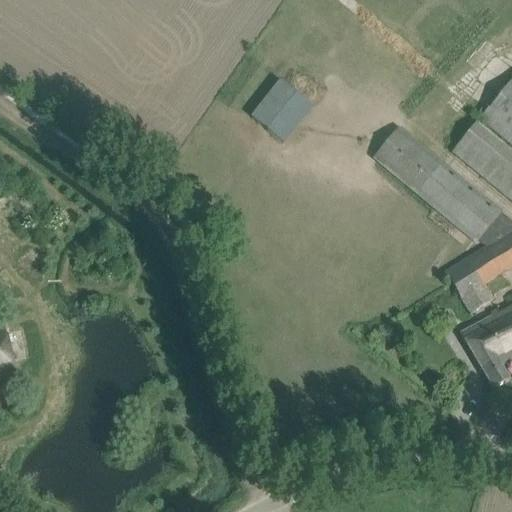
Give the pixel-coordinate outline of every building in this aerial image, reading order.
[(281,78),(251,115),(285,142),(315,105),(281,78)] [(511,81),(487,112),(482,108),(476,115),(481,119),(511,145),(511,81)] [(511,202),(511,152),(477,123),(471,131),(452,153),(511,202)] [(511,222),(500,213),(399,129),(374,159),(475,243),(478,240),(486,247),(443,273),(470,315),(493,301),(490,295),(508,283),(502,273),(511,266),(511,222)] [(511,303),(460,334),(493,391),(494,390),(509,381),(501,367),(511,360),(511,303)] [(3,329),(0,330),(0,380),(14,377),(3,329)]
